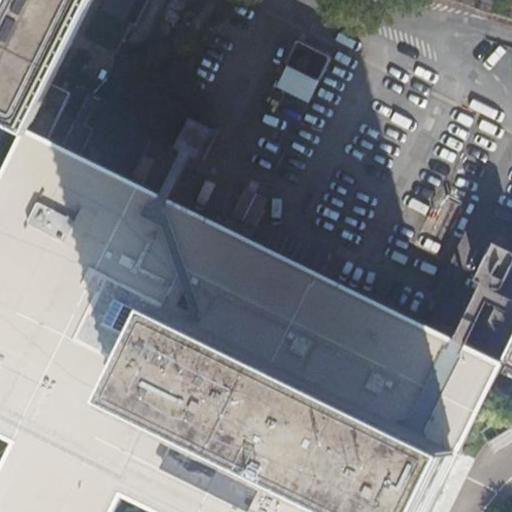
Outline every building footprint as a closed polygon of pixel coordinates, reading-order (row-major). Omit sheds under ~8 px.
[(0,0),(0,117),(28,132),(46,100),(94,0),(0,0)] [(331,59),(302,43),(289,68),(318,84),(331,59)] [(115,107),(89,94),(77,117),(46,100),(29,133),(86,161),(115,107)] [(151,142),(201,159),(213,125),(163,107),(151,142)] [(86,161),(29,133),(0,191),(0,511),(435,511),(463,457),(508,367),(154,194),(86,161)]
